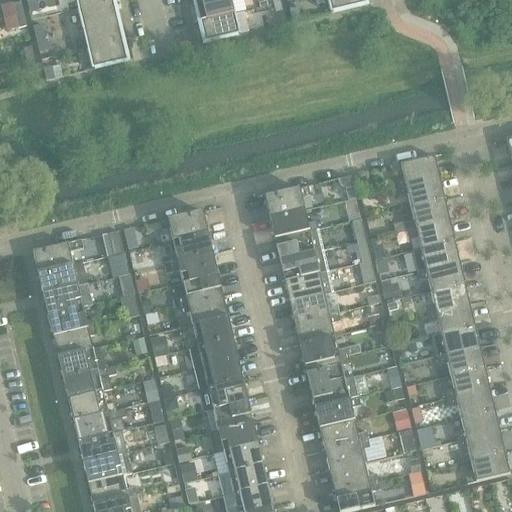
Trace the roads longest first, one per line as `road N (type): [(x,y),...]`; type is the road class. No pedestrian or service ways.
road 1 (residential): [(305,511),(229,191)]
road 2 (residential): [(229,191),(469,132)]
road 3 (residential): [(0,245),(229,191)]
road 4 (residential): [(511,317),(469,132)]
